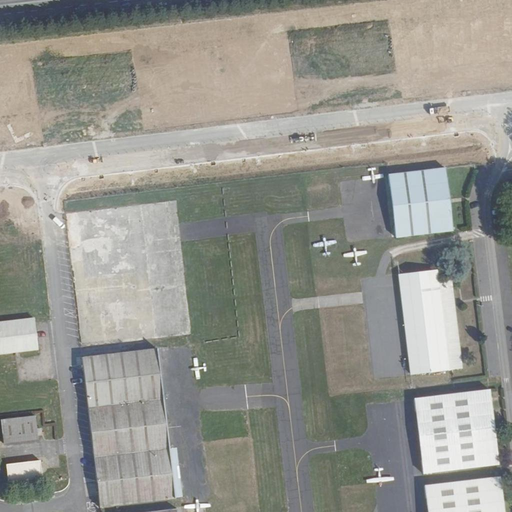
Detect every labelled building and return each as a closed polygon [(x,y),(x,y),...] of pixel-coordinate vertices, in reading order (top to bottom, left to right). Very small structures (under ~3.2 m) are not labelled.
[(394,15),(289,28),(298,103),(404,90),(394,15)] [(136,44),(30,57),(40,133),(146,120),(136,44)] [(446,167),(389,174),(397,237),(454,230),(450,202),(446,167)] [(453,279),(440,280),(439,268),(402,273),(413,371),(463,365),(456,304),(453,279)] [(33,317),(0,321),(0,351),(11,350),(37,348),(33,317)] [(158,349),(85,357),(102,505),(176,497),(158,349)] [(490,391),(417,400),(426,472),(498,464),(494,425),(490,391)] [(35,419),(1,423),(3,444),(38,440),(37,436),(41,435),(40,429),(36,429),(35,419)] [(28,460),(6,463),(8,481),(42,477),(40,459),(28,460)] [(500,480),(428,489),(431,511),(504,511),(502,494),(500,480)]
